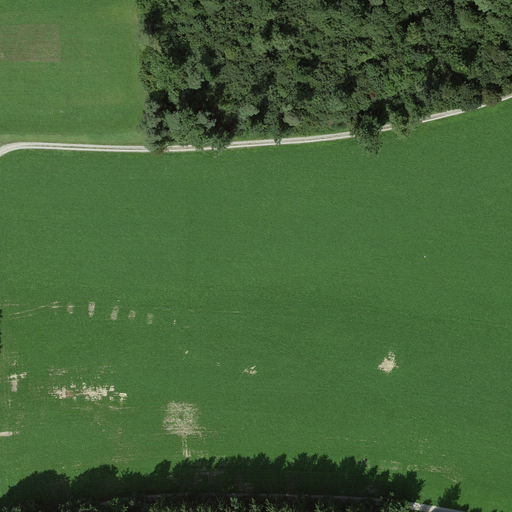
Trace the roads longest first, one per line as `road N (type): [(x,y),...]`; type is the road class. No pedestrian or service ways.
road 1 (track): [(0,152),(33,144),(182,147),(384,130),(511,92)]
road 2 (track): [(451,511),(355,497),(136,500),(86,511)]
